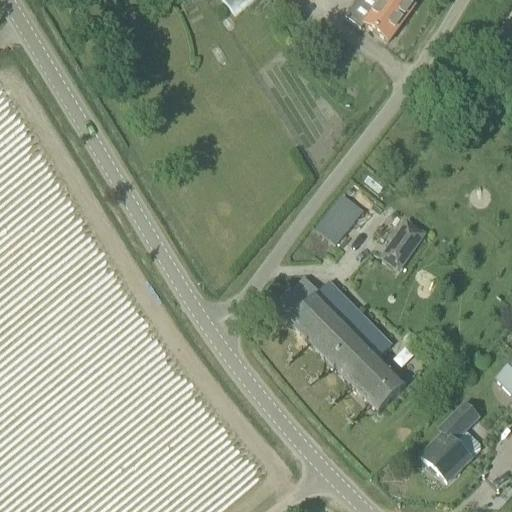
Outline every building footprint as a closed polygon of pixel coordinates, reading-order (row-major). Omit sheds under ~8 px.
[(359,34),(363,28),(388,46),(414,10),(400,0),(358,0),(343,22),(359,34)] [(354,209),(355,208),(353,206),(352,207),(344,200),(344,199),(315,234),(336,251),(363,216),(354,209)] [(409,261),(424,239),(407,227),(392,249),(409,261)] [(274,313),(378,418),(405,390),(378,363),(390,351),(328,288),(318,297),(304,283),(282,305),(274,313)] [(511,367),(495,384),(511,401),(511,367)] [(443,438),(420,461),(447,488),(471,464),(470,464),(480,454),(481,449),(469,437),(464,437),(478,422),(464,408),(438,434),(443,438)]
